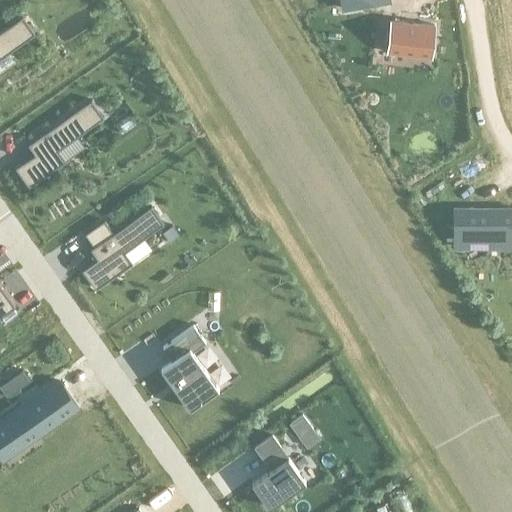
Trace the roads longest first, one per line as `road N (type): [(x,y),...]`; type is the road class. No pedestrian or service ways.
road 1 (residential): [(0,218),(205,511)]
road 2 (residential): [(470,0),(487,108),(511,149)]
